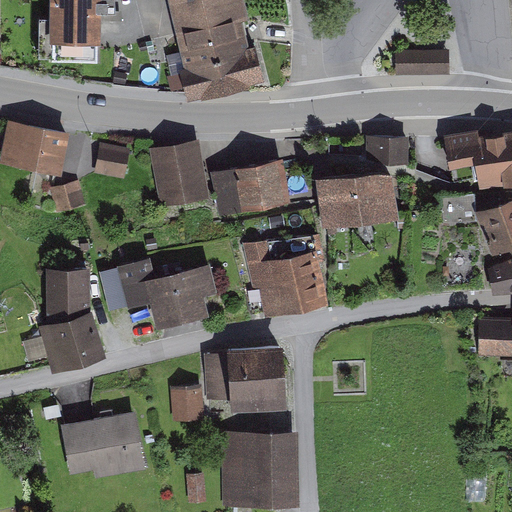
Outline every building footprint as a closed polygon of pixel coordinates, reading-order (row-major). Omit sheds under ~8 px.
[(94,0),(37,0),(37,45),(94,46),(94,0)] [(243,0),(169,0),(185,81),(257,67),(243,0)] [(454,50),(399,54),(401,79),(456,75),(454,50)] [(67,132),(11,123),(4,164),(61,173),(67,132)] [(475,129),(443,133),(448,169),(468,166),(471,187),(511,181),(511,132),(476,137),(475,129)] [(409,136),(372,136),(371,163),(409,163),(409,136)] [(211,197),(202,140),(159,146),(169,204),(211,197)] [(136,147),(109,141),(103,171),(130,176),(136,147)] [(280,159),(218,170),(225,206),(287,195),(280,159)] [(379,173),(311,180),(316,223),(384,216),(379,173)] [(511,192),(476,202),(500,282),(511,280),(511,192)] [(315,298),(304,235),(246,245),(258,309),(315,298)] [(199,263),(150,274),(146,257),(115,264),(125,304),(143,300),(149,324),(200,311),(196,292),(205,290),(199,263)] [(46,270),(46,325),(41,327),(53,364),(103,351),(91,309),(87,310),(87,267),(46,270)] [(511,323),(483,325),(484,360),(511,359),(511,323)] [(279,346),(205,351),(209,398),(232,396),(233,405),(283,401),(279,346)] [(201,416),(197,384),(173,387),(177,419),(201,416)] [(59,404),(45,407),(47,417),(61,414),(59,404)] [(79,421),(64,424),(73,469),(95,465),(97,476),(145,467),(134,411),(79,421)] [(287,429),(226,431),(228,502),(289,500),(287,429)]
